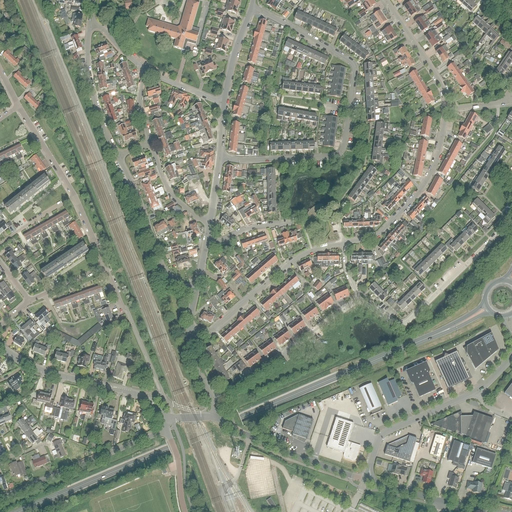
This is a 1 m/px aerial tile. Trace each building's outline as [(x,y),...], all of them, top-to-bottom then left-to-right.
[(133,9),(132,0),(125,1),(126,10),(133,9)] [(177,27),(148,19),(146,27),(149,28),(148,31),(176,39),(174,47),(185,50),(187,43),(195,45),(198,34),(199,29),(192,27),(199,4),(199,3),(199,0),(198,0),(187,0),(180,26),(177,27)] [(227,1),(226,5),(238,8),(239,3),(234,1),(234,0),(227,0),(227,1)] [(280,9),(282,7),(271,0),(269,0),(267,4),(274,9),(276,6),(280,9)] [(373,1),(372,0),(369,0),(362,5),(366,11),(370,8),(369,8),(375,4),(373,1)] [(405,8),(407,11),(416,5),(412,0),(411,0),(409,2),(403,6),(405,9),(405,8)] [(465,0),(462,4),(460,6),(464,10),(466,8),(473,0),(470,0),(469,0),(465,0)] [(475,0),(473,0),(466,8),(471,12),(476,6),(473,3),(475,0)] [(430,3),(422,9),(423,11),(432,5),(430,3)] [(434,4),(424,11),(426,15),(436,8),(434,4)] [(236,14),(238,8),(226,5),(225,11),(227,12),(227,11),(236,14)] [(416,5),(413,7),(407,11),(409,14),(411,17),(416,13),(417,13),(420,11),(416,5)] [(297,12),(294,19),(295,19),(300,22),(303,14),(302,14),(299,12),(301,9),(298,8),(297,12)] [(303,14),(300,22),(306,24),(309,17),(308,16),(304,15),(306,11),(305,11),(304,10),(302,14),(303,14)] [(361,18),(365,16),(367,15),(364,10),(358,14),(361,18)] [(377,20),(383,16),(381,13),(380,11),(374,14),(370,16),(372,19),(371,20),(373,23),(377,20)] [(309,17),(306,24),(311,27),(315,20),(314,19),(310,17),(312,14),(311,13),(310,13),(308,16),(309,17)] [(315,20),(311,27),(317,29),(320,22),(319,22),(316,20),(317,16),(316,16),(315,15),(314,19),(315,20)] [(416,24),(418,26),(427,20),(423,15),(414,21),(416,24)] [(476,26),(482,20),(485,17),(483,15),(480,19),(477,16),(472,22),(476,26)] [(385,19),(383,16),(377,20),(379,23),(376,25),(377,28),(381,25),(386,21),(385,19)] [(225,18),(223,17),(222,20),(221,24),(233,27),(234,23),(234,22),(225,19),(225,18)] [(320,22),(317,29),(323,32),(326,25),(325,24),(321,23),(323,19),(322,18),(321,18),(319,22),(320,22)] [(440,18),(432,24),(435,27),(442,21),(440,18)] [(485,22),(482,20),(476,26),(481,30),(486,24),(489,21),(487,19),(485,22)] [(259,20),(257,28),(265,30),(271,31),(272,27),(266,25),(267,22),(259,20)] [(431,25),(427,20),(418,26),(420,29),(421,32),(431,25)] [(326,25),(323,32),(328,34),(331,27),(330,27),(327,25),(329,22),(328,21),(326,21),(325,24),(326,25)] [(331,27),(328,34),(334,37),(337,30),(332,28),(334,24),(333,24),(332,23),(330,27),(331,27)] [(485,34),(490,29),(494,25),(492,23),(489,27),(486,24),(481,30),(485,34)] [(221,24),(220,29),(222,30),(231,33),(231,32),(233,27),(221,24)] [(388,36),(393,32),(391,29),(392,29),(390,26),(384,30),(384,29),(380,32),(382,34),(385,32),(388,36)] [(264,32),(265,30),(257,28),(255,34),(269,38),(270,34),(264,32)] [(495,33),(490,29),(485,34),(481,39),(482,39),(483,40),(486,36),(489,39),(495,33)] [(427,39),(429,42),(438,35),(434,30),(430,33),(425,37),(426,39),(427,39)] [(344,36),(339,42),(344,46),(349,40),(348,39),(345,36),(347,33),(346,32),(343,35),(344,36)] [(393,32),(388,36),(384,38),(388,43),(391,41),(391,40),(397,36),(395,34),(393,32)] [(495,33),(489,39),(492,42),(489,45),(490,47),(499,37),(495,33)] [(255,34),(254,41),(261,43),(262,40),(268,42),(269,38),(255,34)] [(442,40),(438,35),(429,42),(431,44),(430,45),(432,47),(438,43),(442,40)] [(78,36),(72,38),(73,42),(68,44),(69,46),(80,42),(78,36)] [(218,44),(226,46),(228,41),(219,38),(220,37),(217,36),(216,39),(219,40),(218,44)] [(349,40),(344,46),(349,50),(354,43),(353,43),(350,40),(352,37),(351,36),(348,39),(349,40)] [(354,43),(349,50),(354,53),(359,47),(358,46),(355,44),(357,41),(356,40),(356,39),(353,43),(354,43)] [(290,50),(294,43),(288,40),(285,47),(289,49),(287,53),(289,54),(291,50),(290,50)] [(267,45),(261,43),(254,41),(252,48),(259,50),(260,47),(266,49),(267,45)] [(81,48),(82,48),(80,42),(69,46),(70,49),(75,47),(77,52),(82,50),(81,48)] [(216,49),(225,52),(226,46),(218,44),(215,43),(213,50),(216,50),(216,49)] [(290,50),(291,50),(295,52),(293,56),(295,57),(297,53),(296,52),(299,45),(294,43),(290,50)] [(359,47),(354,53),(359,57),(364,51),(363,50),(360,48),(362,45),(361,44),(360,43),(358,46),(359,47)] [(106,44),(100,46),(102,52),(107,51),(109,50),(106,44)] [(296,52),(297,53),(301,54),(299,58),(301,59),(303,55),(302,55),(305,48),(299,45),(296,52)] [(440,57),(445,53),(448,51),(444,45),(441,48),(435,52),(437,55),(438,54),(440,57)] [(100,46),(94,48),(96,54),(98,54),(99,58),(104,56),(103,54),(102,52),(100,46)] [(364,51),(359,57),(364,61),(369,54),(365,52),(367,48),(366,48),(365,47),(363,50),(364,51)] [(402,57),(407,53),(403,47),(400,49),(398,47),(392,51),(396,55),(399,53),(402,57)] [(265,52),(259,50),(252,48),(250,55),(257,57),(258,54),(264,56),(265,52)] [(302,55),(303,55),(306,57),(305,61),(307,62),(309,58),(308,58),(311,51),(305,48),(302,55)] [(8,50),(3,55),(9,61),(12,57),(9,54),(10,53),(8,50)] [(308,58),(309,58),(312,60),(310,63),(312,64),(314,61),(313,60),(317,53),(311,51),(308,58)] [(313,60),(314,61),(318,62),(316,66),(318,67),(320,63),(319,63),(322,56),(317,53),(313,60)] [(411,58),(407,53),(402,57),(398,59),(401,64),(411,58)] [(452,56),(450,54),(447,56),(445,53),(440,57),(441,60),(443,62),(448,58),(449,59),(452,56)] [(262,63),(263,59),(257,57),(250,55),(248,62),(255,64),(256,61),(262,63)] [(319,63),(320,63),(324,65),(322,69),(324,70),(326,65),(325,65),(328,58),(322,56),(319,63)] [(15,60),(12,57),(9,61),(15,67),(20,62),(17,59),(15,60)] [(208,58),(209,61),(205,62),(209,72),(213,70),(213,69),(216,68),(215,64),(213,65),(211,60),(212,60),(210,57),(208,58)] [(511,61),(505,57),(502,62),(509,67),(511,63),(511,64),(511,61)] [(386,58),(380,62),(384,67),(389,64),(386,58)] [(409,67),(414,64),(411,58),(401,64),(403,66),(406,64),(409,67)] [(209,72),(205,62),(202,64),(201,62),(197,63),(198,67),(201,66),(202,69),(200,70),(202,74),(205,73),(209,72)] [(506,70),(509,67),(502,62),(498,67),(505,72),(509,75),(511,73),(506,70)] [(119,65),(122,71),(128,69),(126,63),(119,65)] [(364,65),(364,72),(372,71),(372,70),(372,66),(376,66),(376,63),(371,63),(371,64),(364,65)] [(447,68),(452,75),(458,70),(461,69),(459,66),(457,68),(453,63),(447,68)] [(332,66),(331,67),(335,68),(335,72),(334,73),(344,75),(346,68),(332,66)] [(246,67),(244,75),(258,78),(259,74),(253,73),(254,69),(246,67)] [(498,67),(494,73),(505,80),(506,78),(502,76),(505,72),(498,67)] [(130,75),(128,69),(122,71),(124,77),(130,75)] [(452,75),(457,82),(464,78),(458,70),(452,75)] [(18,71),(13,77),(20,83),(23,78),(20,75),(21,74),(18,71)] [(331,72),(330,73),(334,74),(334,78),(333,79),(343,81),(344,75),(334,73),(335,72),(331,71),(331,72)] [(409,75),(413,81),(420,78),(416,71),(409,75)] [(498,82),(500,79),(504,82),(505,80),(494,73),(491,77),(498,82)] [(132,80),(130,75),(124,77),(125,80),(123,81),(123,84),(126,83),(132,80)] [(257,82),(258,78),(244,75),(242,82),(250,84),(250,80),(257,82)] [(330,78),(329,79),(333,80),(333,84),(332,85),(342,87),(343,81),(333,79),(334,78),(330,77),(330,78)] [(26,81),(23,78),(20,83),(26,88),(31,83),(28,80),(26,81)] [(424,85),(420,78),(413,81),(418,89),(424,85)] [(460,87),(461,89),(468,84),(464,78),(457,82),(460,86),(460,87)] [(135,87),(132,80),(126,83),(128,87),(127,88),(129,92),(131,93),(134,92),(135,90),(134,87),(135,87)] [(113,87),(116,87),(115,81),(106,82),(99,83),(100,90),(107,89),(106,85),(112,84),(113,87)] [(329,84),(328,85),(332,86),(332,90),(331,91),(341,93),(342,87),(332,85),(333,84),(329,83),(329,84)] [(468,84),(461,89),(463,92),(464,92),(467,96),(474,92),(468,84)] [(418,89),(422,97),(430,93),(428,90),(427,90),(424,85),(418,89)] [(159,87),(153,89),(157,101),(159,100),(157,94),(161,93),(159,87)] [(239,94),(246,96),(252,98),(253,94),(247,92),(248,89),(241,87),(239,94)] [(154,102),(157,101),(153,89),(146,91),(148,97),(152,96),(153,99),(154,102)] [(328,90),(327,91),(331,92),(330,96),(340,98),(341,93),(331,91),(332,90),(328,89),(328,90)] [(179,100),(182,93),(177,91),(176,92),(173,91),(171,96),(172,96),(169,104),(173,105),(176,99),(179,100)] [(24,98),(30,104),(34,100),(31,97),(32,95),(29,92),(24,98)] [(186,95),(182,93),(179,100),(181,101),(179,106),(184,108),(187,101),(188,102),(189,97),(186,96),(186,95)] [(430,93),(422,97),(427,105),(434,101),(431,96),(432,95),(430,93)] [(245,99),(246,96),(239,94),(237,101),(244,103),(250,105),(251,101),(245,99)] [(103,98),(105,104),(111,102),(109,96),(103,98)] [(37,103),(34,100),(30,104),(36,109),(41,104),(38,101),(37,103)] [(235,107),(248,111),(249,108),(243,106),(244,103),(237,101),(235,107)] [(111,102),(105,104),(107,110),(113,108),(111,102)] [(193,111),(193,110),(190,112),(191,114),(196,112),(203,110),(200,103),(194,106),(196,110),(193,111)] [(248,111),(235,107),(233,115),(240,117),(241,114),(247,115),(248,111)] [(113,108),(107,110),(109,116),(118,113),(118,112),(115,113),(113,108)] [(280,124),(282,124),(283,121),(284,121),(284,117),(285,110),(279,108),(277,120),(281,121),(280,124)] [(203,110),(196,112),(198,115),(190,118),(191,120),(196,118),(205,115),(203,110)] [(118,113),(109,116),(111,122),(117,120),(116,118),(119,117),(119,116),(118,113)] [(379,116),(379,113),(375,114),(375,115),(367,115),(367,121),(375,121),(375,116),(379,116)] [(470,113),(466,120),(473,124),(477,116),(470,113)] [(315,122),(316,118),(317,115),(310,114),(308,121),(309,121),(313,122),(313,126),(315,127),(316,122),(315,122)] [(195,126),(207,122),(205,115),(196,118),(198,122),(195,123),(195,126)] [(324,116),(323,118),(327,118),(327,123),(326,123),(336,125),(337,118),(324,116)] [(154,128),(164,124),(168,123),(166,120),(163,121),(162,118),(152,122),(154,128)] [(424,118),(422,127),(430,128),(431,119),(424,118)] [(463,125),(461,128),(469,132),(473,124),(466,120),(464,125),(463,125)] [(125,122),(117,124),(120,133),(122,132),(123,135),(122,135),(125,141),(131,139),(128,133),(127,130),(126,126),(125,125),(125,122)] [(209,128),(207,122),(195,126),(196,128),(199,127),(199,126),(202,126),(203,130),(209,128)] [(323,123),(323,124),(326,124),(326,128),(326,129),(336,131),(336,125),(326,123),(327,123),(323,122),(323,123)] [(231,130),(238,131),(245,132),(245,127),(239,127),(239,123),(232,123),(231,130)] [(128,133),(131,139),(137,137),(134,130),(132,131),(131,128),(133,128),(131,124),(130,124),(125,125),(126,126),(127,130),(128,133)] [(154,128),(157,134),(163,132),(162,129),(165,128),(164,124),(154,128)] [(430,128),(422,127),(421,135),(428,136),(430,128)] [(322,129),(322,130),(325,130),(325,134),(325,135),(335,137),(336,131),(326,129),(326,128),(322,128),(322,129)] [(467,135),(470,137),(472,133),(469,132),(461,128),(460,130),(461,131),(458,136),(465,139),(467,135)] [(238,134),(238,131),(231,130),(230,137),(244,139),(244,135),(238,134)] [(164,134),(163,132),(157,134),(159,140),(172,135),(171,131),(164,134)] [(214,140),(211,133),(205,136),(202,137),(204,143),(214,140)] [(321,135),(321,136),(325,136),(324,140),(324,141),(334,143),(335,137),(325,135),(325,134),(321,134),(321,135)] [(159,140),(161,146),(167,143),(166,140),(173,138),(172,135),(159,140)] [(308,142),(308,150),(314,150),(314,149),(317,149),(317,142),(314,143),(314,142),(309,142),(309,138),(307,138),(307,142),(308,142)] [(320,141),(320,142),(324,142),(323,147),(334,148),(334,143),(324,141),(324,140),(320,140),(320,141)] [(427,142),(420,141),(418,150),(425,152),(427,142)] [(455,141),(451,149),(457,153),(462,145),(455,141)] [(161,146),(164,152),(180,146),(178,142),(174,144),(172,145),(168,146),(167,143),(161,146)] [(243,146),(237,145),(229,144),(228,151),(236,152),(236,149),(243,150),(243,146)] [(20,145),(15,148),(18,155),(21,154),(20,152),(23,151),(20,145)] [(181,150),(180,146),(164,152),(166,158),(172,155),(171,152),(176,150),(177,151),(181,150)] [(495,152),(502,156),(505,151),(498,146),(495,152)] [(18,155),(15,148),(9,150),(12,156),(15,155),(16,156),(18,155)] [(453,160),(457,153),(451,149),(447,156),(453,160)] [(9,150),(4,153),(7,159),(7,160),(10,159),(9,158),(12,156),(9,150)] [(418,150),(416,159),(424,160),(425,152),(418,150)] [(206,158),(206,160),(213,161),(214,156),(213,155),(213,152),(208,151),(208,152),(200,152),(200,157),(206,158)] [(498,161),(502,156),(495,152),(492,157),(498,161)] [(372,154),(372,161),(376,162),(376,164),(380,167),(382,165),(383,157),(384,157),(385,155),(381,154),(380,155),(372,154)] [(36,165),(41,162),(36,155),(30,160),(32,163),(34,162),(36,165)] [(453,160),(447,156),(442,164),(449,168),(453,160)] [(144,164),(147,163),(144,157),(138,159),(144,176),(145,176),(145,178),(151,175),(149,169),(146,170),(144,164)] [(492,157),(488,162),(495,167),(498,161),(492,157)] [(138,166),(140,172),(137,173),(139,178),(144,176),(138,159),(132,161),(134,168),(138,166)] [(416,159),(415,167),(422,169),(424,160),(416,159)] [(205,163),(201,163),(201,166),(206,167),(206,169),(211,169),(211,165),(213,165),(213,161),(206,160),(205,163)] [(35,167),(37,170),(39,168),(42,172),(46,169),(41,162),(36,165),(35,167)] [(495,167),(488,162),(485,167),(491,172),(495,167)] [(166,168),(168,174),(177,171),(181,169),(180,166),(176,167),(175,164),(171,165),(171,166),(166,168)] [(449,168),(442,164),(438,172),(445,175),(449,168)] [(227,166),(226,173),(238,175),(239,172),(233,171),(233,167),(227,166)] [(370,166),(366,172),(373,176),(376,172),(379,175),(381,173),(377,170),(376,171),(370,166)] [(422,169),(415,167),(413,175),(421,177),(422,169)] [(488,177),(491,172),(485,167),(481,173),(488,177)] [(175,175),(178,174),(177,171),(168,174),(170,180),(176,178),(175,175)] [(405,177),(400,171),(397,174),(402,180),(405,177)] [(375,180),(377,178),(373,176),(366,172),(363,177),(369,182),(370,181),(372,178),(375,180)] [(481,173),(478,178),(485,182),(488,177),(481,173)] [(45,176),(31,187),(37,194),(51,183),(45,176)] [(363,177),(359,182),(365,187),(366,186),(368,183),(372,185),(373,183),(370,181),(369,182),(363,177)] [(436,177),(431,185),(438,189),(442,181),(436,177)] [(485,182),(478,178),(475,183),(481,187),(485,182)] [(142,184),(144,190),(152,188),(148,179),(143,181),(144,183),(142,184)] [(402,187),(407,191),(413,185),(408,181),(406,183),(403,180),(401,182),(404,185),(402,187)] [(368,190),(369,188),(366,186),(365,187),(359,182),(355,187),(362,192),(362,191),(365,188),(368,190)] [(478,193),(481,187),(475,183),(471,188),(478,193)] [(434,196),(438,189),(431,185),(427,193),(434,196)] [(403,195),(407,191),(402,187),(400,189),(397,186),(395,188),(403,195)] [(24,205),(37,194),(31,187),(18,197),(24,205)] [(147,197),(163,190),(162,187),(156,189),(155,190),(154,187),(152,188),(144,190),(147,197)] [(355,187),(352,192),(358,197),(359,196),(361,193),(364,195),(366,193),(362,191),(362,192),(355,187)] [(400,199),(403,195),(395,188),(391,191),(395,195),(400,199)] [(147,197),(149,202),(156,200),(154,196),(160,193),(160,195),(164,193),(163,190),(147,197)] [(188,204),(193,202),(190,195),(189,192),(185,194),(185,197),(185,198),(188,204)] [(361,200),(362,198),(359,196),(358,197),(352,192),(348,197),(354,202),(357,198),(361,200)] [(196,201),(199,200),(196,193),(190,195),(193,202),(194,203),(197,202),(196,201)] [(392,207),(396,203),(391,199),(387,195),(386,196),(387,198),(386,199),(384,198),(383,199),(384,200),(386,200),(385,202),(387,203),(388,203),(392,207)] [(396,203),(400,199),(395,195),(391,199),(396,203)] [(261,206),(255,196),(251,198),(257,208),(261,206)] [(24,205),(18,197),(5,208),(11,215),(24,205)] [(424,197),(420,201),(430,211),(432,209),(426,204),(429,201),(424,197)] [(237,198),(231,201),(235,206),(240,203),(237,198)] [(156,200),(149,202),(151,208),(153,208),(155,210),(162,208),(159,199),(156,200)] [(471,205),(476,209),(481,204),(477,199),(471,205)] [(420,201),(416,206),(420,210),(423,208),(429,213),(430,211),(420,201)] [(169,211),(175,207),(173,202),(166,206),(169,211)] [(382,206),(383,206),(386,208),(385,209),(388,212),(392,207),(388,203),(387,203),(385,202),(382,206)] [(243,205),(245,208),(242,210),(247,218),(252,215),(247,207),(245,203),(243,205)] [(486,208),(481,204),(476,209),(480,214),(486,208)] [(251,205),(250,205),(247,207),(252,215),(258,211),(255,206),(252,207),(251,205)] [(416,206),(411,211),(421,220),(423,218),(417,214),(420,210),(416,206)] [(480,214),(485,218),(490,212),(486,208),(480,214)] [(419,222),(421,220),(411,211),(407,216),(412,220),(414,217),(419,222)] [(64,220),(65,222),(67,226),(69,224),(66,219),(69,217),(66,212),(61,215),(64,220)] [(495,217),(490,212),(485,218),(489,222),(495,217)] [(220,221),(225,225),(230,218),(228,217),(228,216),(225,214),(220,221)] [(61,215),(55,218),(58,223),(61,222),(62,224),(65,222),(64,220),(61,215)] [(379,223),(381,223),(381,218),(380,217),(373,217),(373,227),(379,227),(379,223)] [(55,218),(50,221),(54,229),(57,227),(55,225),(58,223),(55,218)] [(232,220),(230,218),(225,225),(230,229),(235,221),(232,219),(232,220)] [(167,227),(164,221),(158,224),(164,233),(169,230),(170,231),(172,229),(172,227),(175,224),(172,219),(168,222),(169,225),(168,226),(167,227)] [(51,228),(52,230),(54,229),(50,221),(45,224),(48,229),(51,228)] [(417,225),(413,221),(410,223),(417,231),(420,228),(417,225)] [(74,232),(79,229),(75,222),(69,225),(71,229),(72,228),(74,232)] [(467,229),(473,235),(478,230),(474,226),(475,225),(471,222),(466,227),(468,229),(467,229)] [(45,224),(39,227),(45,238),(48,237),(45,231),(48,229),(45,224)] [(159,236),(164,233),(158,224),(153,227),(157,233),(159,236)] [(396,228),(403,234),(407,230),(405,228),(401,225),(400,224),(396,228)] [(40,234),(43,240),(45,238),(39,227),(34,230),(37,235),(40,234)] [(401,236),(403,234),(396,228),(392,232),(397,236),(398,235),(404,241),(405,239),(401,236)] [(84,237),(79,229),(74,232),(73,233),(75,236),(76,235),(79,239),(84,237)] [(190,240),(189,237),(192,236),(199,234),(198,229),(191,231),(186,232),(187,237),(188,241),(190,240)] [(469,239),(473,235),(467,229),(463,233),(469,239)] [(34,230),(29,233),(35,244),(38,243),(35,237),(37,235),(34,230)] [(285,233),(284,230),(281,230),(282,234),(282,236),(283,238),(285,244),(291,242),(289,236),(288,234),(286,235),(285,233)] [(289,236),(291,242),(297,241),(297,239),(301,238),(300,233),(296,234),(295,230),(290,231),(292,235),(289,236)] [(390,233),(388,235),(394,240),(396,238),(398,240),(399,238),(397,236),(392,232),(391,233),(390,233)] [(29,240),(32,246),(35,244),(29,233),(24,236),(27,241),(29,240)] [(469,239),(463,233),(459,238),(464,243),(469,239)] [(265,234),(259,236),(261,242),(265,253),(269,251),(268,247),(267,247),(266,244),(265,244),(264,241),(267,240),(265,234)] [(387,238),(385,240),(390,244),(392,246),(393,247),(396,251),(398,249),(395,246),(394,247),(393,246),(396,242),(394,240),(388,235),(387,237),(387,238)] [(253,238),(255,244),(261,242),(259,236),(253,238)] [(285,244),(283,238),(282,236),(279,237),(280,239),(277,240),(279,246),(285,244)] [(253,238),(247,240),(250,250),(251,254),(253,253),(251,246),(255,244),(253,238)] [(460,248),(464,243),(459,238),(454,242),(460,248)] [(455,252),(460,248),(454,242),(451,239),(445,245),(452,252),(454,250),(455,252)] [(243,248),(247,247),(248,250),(250,250),(247,240),(241,242),(243,248)] [(385,240),(382,243),(387,248),(388,247),(390,249),(392,246),(390,244),(385,240)] [(384,252),(387,248),(382,243),(378,248),(380,249),(379,251),(382,257),(385,253),(384,252)] [(83,244),(69,253),(74,261),(89,252),(83,244)] [(437,249),(442,254),(447,250),(441,244),(437,249)] [(6,256),(10,261),(15,257),(20,253),(18,251),(14,254),(10,248),(6,252),(8,254),(6,256)] [(438,259),(442,254),(437,249),(432,253),(438,259)] [(38,252),(31,256),(33,260),(40,256),(38,252)] [(74,261),(69,253),(55,263),(60,271),(74,261)] [(433,263),(438,259),(432,253),(428,257),(433,263)] [(187,255),(181,257),(184,268),(190,266),(187,255)] [(244,262),(239,255),(236,258),(240,264),(237,266),(239,270),(243,267),(244,262)] [(272,255),(266,260),(271,266),(277,260),(272,255)] [(323,261),(323,255),(317,255),(317,257),(314,257),(314,264),(322,264),(323,261)] [(10,261),(13,266),(23,258),(22,256),(17,260),(15,257),(10,261)] [(178,269),(184,268),(181,257),(178,257),(178,259),(176,260),(178,269)] [(429,268),(433,263),(428,257),(423,262),(429,268)] [(20,264),(25,260),(23,258),(13,266),(17,271),(22,267),(20,264)] [(227,262),(223,258),(214,265),(218,269),(223,265),(225,263),(227,262)] [(309,259),(303,263),(306,268),(312,265),(309,259)] [(271,266),(266,260),(259,266),(264,272),(271,266)] [(424,272),(429,268),(423,262),(421,260),(417,264),(424,272)] [(60,271),(55,263),(41,272),(46,280),(60,271)] [(225,273),(230,269),(225,263),(223,265),(218,269),(222,274),(224,272),(225,273)] [(306,268),(303,263),(297,266),(300,271),(306,268)] [(420,276),(424,272),(417,264),(412,268),(420,276)] [(259,266),(252,272),(257,278),(264,272),(259,266)] [(26,282),(36,274),(34,272),(29,276),(27,273),(22,277),(26,282)] [(240,272),(239,272),(237,275),(232,279),(237,284),(239,282),(240,283),(243,281),(240,276),(241,274),(240,272)] [(257,278),(252,272),(246,278),(251,283),(257,278)] [(38,276),(37,277),(36,274),(26,282),(30,287),(35,283),(33,280),(35,278),(39,283),(41,281),(38,276)] [(298,281),(293,275),(287,281),(292,287),(298,281)] [(221,288),(224,286),(225,285),(221,279),(217,282),(221,288)] [(287,281),(280,287),(285,292),(292,287),(287,281)] [(318,281),(314,287),(319,290),(323,285),(318,281)] [(369,289),(373,293),(379,287),(374,283),(369,289)] [(420,283),(415,288),(421,293),(425,289),(420,283)] [(7,287),(0,293),(2,295),(0,296),(0,298),(1,300),(11,292),(7,287)] [(285,292),(280,287),(276,290),(275,289),(273,292),(278,298),(281,301),(284,299),(281,296),(285,292)] [(339,289),(343,298),(349,296),(345,287),(339,289)] [(373,293),(377,297),(383,292),(379,287),(373,293)] [(98,296),(95,288),(89,290),(91,296),(94,295),(95,297),(98,296)] [(229,288),(224,293),(230,300),(234,297),(231,292),(231,291),(229,288)] [(416,298),(421,293),(415,288),(411,292),(416,298)] [(337,301),(343,298),(339,289),(333,292),(337,301)] [(386,289),(383,292),(377,297),(382,302),(387,296),(385,294),(388,292),(386,289)] [(91,296),(89,290),(83,292),(85,298),(86,300),(88,300),(88,297),(91,296)] [(225,304),(230,300),(224,293),(222,291),(217,296),(218,298),(222,302),(223,301),(225,304)] [(11,292),(1,300),(3,302),(8,298),(9,301),(10,304),(16,299),(14,297),(15,297),(11,292)] [(271,294),(267,298),(272,304),(278,298),(273,292),(270,294),(271,294)] [(411,292),(406,296),(411,302),(416,298),(411,292)] [(80,300),(77,294),(71,296),(74,304),(77,304),(76,302),(80,300)] [(328,295),(322,299),(329,307),(331,305),(330,305),(333,303),(328,295)] [(74,304),(71,296),(66,298),(68,305),(71,303),(72,305),(74,304)] [(407,307),(411,302),(406,296),(401,301),(407,307)] [(260,304),(265,310),(267,311),(269,309),(268,307),(272,304),(267,298),(260,304)] [(326,309),(329,307),(322,299),(317,303),(322,311),(325,309),(326,309)] [(65,312),(60,300),(54,303),(56,309),(59,308),(61,314),(65,312)] [(213,301),(210,303),(216,311),(219,308),(216,306),(213,301)] [(397,305),(399,307),(401,309),(403,311),(407,307),(401,301),(399,303),(396,301),(395,302),(397,305)] [(307,309),(313,317),(318,314),(313,306),(307,309)] [(254,307),(247,313),(252,319),(256,316),(258,314),(259,313),(254,307)] [(109,308),(102,311),(105,317),(111,314),(109,308)] [(45,309),(40,313),(48,323),(50,321),(46,316),(49,313),(45,309)] [(308,321),(313,317),(307,309),(302,313),(308,321)] [(200,318),(205,321),(208,313),(203,311),(203,312),(200,318)] [(208,313),(205,321),(211,323),(212,320),(214,321),(216,315),(212,314),(213,313),(209,312),(208,313)] [(44,322),(46,324),(48,323),(40,313),(35,317),(41,324),(44,322)] [(243,316),(240,318),(246,325),(252,319),(247,313),(243,317),(243,316)] [(105,317),(102,318),(106,328),(114,323),(113,320),(114,320),(111,314),(105,317)] [(298,317),(296,318),(297,320),(294,322),(300,330),(305,327),(298,317)] [(246,325),(240,318),(238,320),(238,321),(234,325),(239,330),(246,325)] [(30,321),(25,325),(36,338),(40,334),(38,332),(36,333),(34,330),(32,328),(34,326),(30,321)] [(294,334),(300,330),(294,322),(289,326),(294,334)] [(28,337),(30,336),(34,340),(36,338),(25,325),(21,329),(28,337)] [(234,325),(228,330),(233,336),(239,330),(234,325)] [(233,336),(228,330),(221,336),(226,342),(233,336)] [(279,333),(286,342),(288,340),(290,337),(285,330),(279,333)] [(14,336),(16,339),(13,342),(21,347),(25,342),(19,338),(21,335),(18,332),(14,336)] [(498,350),(491,332),(466,346),(465,353),(474,369),(498,350)] [(283,344),(286,342),(279,333),(274,337),(280,345),(282,343),(283,344)] [(78,348),(81,345),(77,341),(75,340),(72,345),(78,348)] [(270,340),(264,344),(270,352),(276,348),(270,340)] [(38,354),(41,347),(37,346),(39,342),(36,341),(34,345),(35,345),(32,352),(38,354)] [(265,356),(270,352),(264,344),(259,348),(265,356)] [(46,345),(45,348),(41,347),(38,354),(45,356),(47,350),(48,350),(49,346),(46,345)] [(211,347),(205,350),(208,357),(215,353),(211,347)] [(61,362),(63,354),(59,354),(60,350),(57,349),(56,353),(54,360),(61,362)] [(63,354),(61,362),(67,363),(69,356),(69,357),(70,352),(67,351),(66,355),(63,354)] [(255,351),(250,355),(255,363),(261,359),(255,351)] [(445,354),(444,358),(435,362),(448,389),(470,379),(457,352),(448,356),(445,354)] [(208,357),(212,363),(218,360),(215,353),(208,357)] [(129,359),(129,360),(135,362),(137,356),(131,354),(129,359)] [(79,359),(79,360),(78,366),(86,368),(87,362),(89,362),(90,357),(82,355),(82,357),(80,357),(80,358),(79,358),(79,359)] [(95,365),(94,370),(100,371),(102,362),(103,356),(101,356),(101,357),(94,355),(92,360),(94,361),(94,365),(95,365)] [(106,355),(105,357),(104,363),(102,362),(100,371),(105,372),(106,368),(107,368),(108,364),(107,364),(107,361),(108,356),(106,355)] [(250,367),(255,363),(250,355),(244,359),(250,367)] [(222,366),(225,364),(225,362),(223,362),(221,358),(218,360),(212,363),(216,370),(222,366)] [(124,372),(126,372),(128,366),(118,362),(115,369),(116,369),(115,372),(114,371),(112,376),(121,379),(124,372)] [(429,374),(430,372),(426,363),(405,372),(410,384),(411,383),(413,384),(419,398),(436,390),(429,374)] [(216,370),(219,376),(226,373),(222,366),(216,370)] [(226,373),(219,376),(223,383),(229,379),(226,373)] [(12,390),(14,389),(16,391),(20,388),(18,386),(22,383),(21,381),(22,381),(18,374),(7,382),(12,390)] [(389,382),(387,379),(378,383),(388,406),(397,402),(396,399),(401,396),(394,380),(389,382)] [(380,407),(370,385),(361,389),(371,411),(373,414),(370,416),(371,416),(383,410),(381,411),(379,407),(380,407)] [(38,405),(38,402),(43,403),(45,393),(42,392),(42,393),(39,392),(37,400),(33,399),(32,404),(38,405)] [(51,414),(54,401),(50,400),(52,395),(49,395),(49,394),(45,393),(43,403),(46,404),(45,412),(51,414)] [(64,420),(69,399),(62,398),(61,401),(60,407),(63,408),(61,419),(64,420)] [(72,399),(71,400),(69,399),(64,420),(67,421),(69,409),(73,410),(75,401),(74,401),(74,400),(72,399)] [(84,421),(85,418),(88,403),(86,403),(82,403),(81,406),(80,406),(79,412),(82,412),(80,420),(84,421)] [(90,404),(88,403),(85,418),(88,419),(89,414),(93,415),(94,410),(93,409),(94,405),(90,404)] [(3,407),(0,408),(0,410),(5,423),(12,420),(9,413),(6,406),(3,407)] [(101,424),(104,425),(108,408),(102,407),(101,407),(101,410),(100,415),(103,416),(102,420),(101,424)] [(53,408),(51,416),(58,418),(60,409),(53,408)] [(115,430),(117,421),(113,420),(114,415),(114,412),(114,409),(108,408),(104,425),(112,426),(111,428),(111,429),(115,430)] [(121,419),(120,423),(124,424),(122,432),(126,433),(126,431),(127,428),(130,413),(129,413),(125,412),(123,420),(121,419)] [(431,425),(462,435),(485,443),(493,419),(474,413),(471,422),(467,421),(468,420),(465,419),(465,420),(461,419),(461,412),(431,425)] [(127,428),(126,431),(130,432),(131,425),(131,424),(131,422),(134,423),(136,415),(132,414),(132,413),(130,413),(127,428)] [(282,428),(282,429),(293,432),(292,435),(293,435),(292,436),(304,442),(306,439),(306,440),(313,420),(298,415),(298,416),(297,415),(285,421),(282,428)] [(21,429),(31,421),(34,419),(32,416),(24,422),(22,419),(17,423),(21,429)] [(336,418),(327,448),(344,453),(344,455),(343,455),(343,456),(344,457),(344,458),(345,458),(345,459),(346,459),(352,461),(353,461),(354,461),(355,461),(355,460),(356,460),(356,459),(360,446),(348,442),(354,424),(336,418)] [(24,434),(30,430),(32,428),(30,425),(33,423),(32,422),(31,421),(21,429),(24,434)] [(24,434),(29,440),(39,432),(37,429),(33,433),(30,430),(24,434)] [(42,430),(39,432),(29,440),(32,444),(35,442),(37,445),(41,442),(39,439),(38,440),(36,438),(43,432),(42,430)] [(91,434),(88,433),(87,438),(84,438),(83,444),(86,445),(86,441),(89,442),(91,434)] [(54,436),(50,434),(46,440),(51,443),(54,436)] [(436,435),(430,455),(439,458),(445,438),(436,435)] [(390,447),(387,446),(384,455),(409,462),(417,439),(409,436),(408,439),(405,439),(390,445),(390,447)] [(57,454),(54,455),(55,458),(59,457),(59,458),(66,455),(61,444),(62,443),(61,439),(60,440),(60,439),(56,441),(54,442),(56,446),(54,446),(57,454)] [(453,442),(447,461),(452,462),(451,464),(453,464),(455,466),(457,467),(458,464),(463,466),(469,447),(453,442)] [(496,455),(477,449),(472,463),(492,469),(496,455)] [(37,460),(35,456),(32,457),(34,461),(32,461),(35,468),(47,463),(44,456),(37,460)] [(18,465),(16,462),(9,465),(14,477),(21,474),(22,476),(27,474),(22,462),(19,463),(20,464),(18,465)] [(393,464),(391,473),(398,475),(399,474),(405,476),(407,469),(400,468),(401,466),(393,464)] [(422,470),(421,475),(425,476),(423,482),(429,484),(432,473),(422,470)] [(449,472),(448,479),(450,479),(448,486),(451,487),(450,488),(453,488),(456,488),(459,478),(454,477),(454,474),(449,472)] [(468,482),(467,488),(472,489),(473,489),(473,493),(480,494),(482,484),(474,482),(474,483),(468,482)] [(506,491),(504,498),(511,500),(511,497),(511,482),(509,482),(508,484),(505,483),(503,490),(506,491)] [(276,507),(271,498),(267,501),(272,510),(276,507)]
